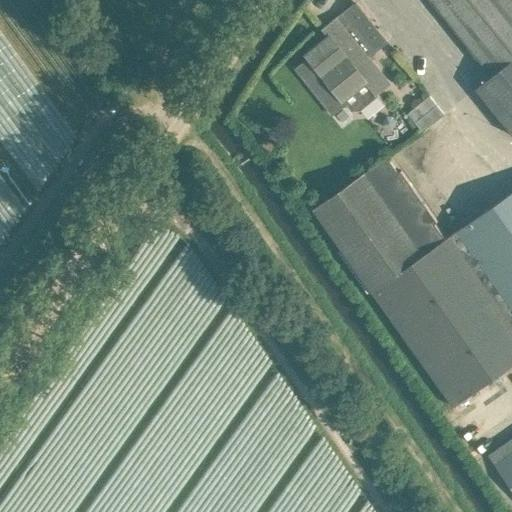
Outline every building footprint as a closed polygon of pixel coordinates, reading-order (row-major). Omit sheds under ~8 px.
[(511,0),(430,0),(492,76),(476,88),(511,133),(511,0)] [(309,58),(296,69),(309,84),(333,114),(346,104),(352,111),(361,110),(379,95),(377,93),(390,83),(369,56),(387,41),(356,2),(323,29),(330,37),(308,54),(307,55),(309,58)] [(423,132),(445,114),(429,95),(408,113),(423,132)] [(313,209),(372,291),(453,405),(511,363),(511,190),(446,238),(435,222),(437,220),(401,170),(399,171),(388,156),(313,209)] [(511,452),(495,464),(511,487),(511,452)]
